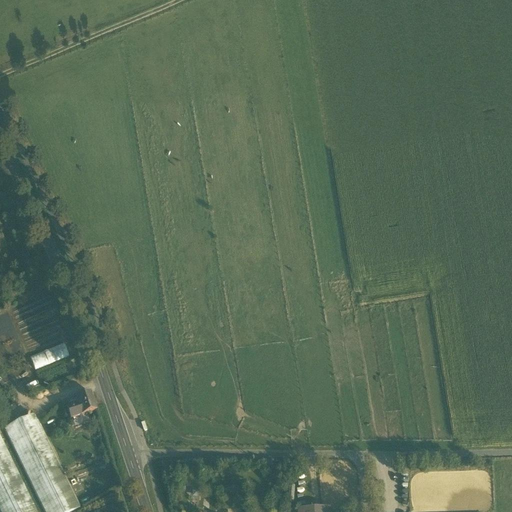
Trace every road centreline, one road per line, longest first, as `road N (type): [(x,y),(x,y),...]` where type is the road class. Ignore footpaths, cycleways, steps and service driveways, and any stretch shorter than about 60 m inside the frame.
road 1 (residential): [(129,457),(511,450)]
road 2 (secondary): [(129,457),(62,275),(0,142)]
road 3 (track): [(0,74),(179,0)]
